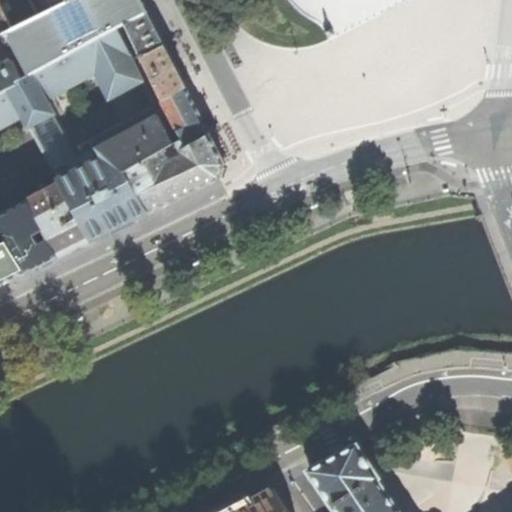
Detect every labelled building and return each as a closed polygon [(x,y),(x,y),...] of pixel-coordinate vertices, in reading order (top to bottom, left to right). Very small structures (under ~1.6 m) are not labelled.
[(0,0),(0,1),(13,29),(71,0),(35,0),(32,2),(30,0),(0,0)] [(29,68),(32,73),(36,71),(89,43),(116,27),(126,23),(127,24),(148,14),(140,0),(71,0),(13,29),(10,31),(29,68)] [(0,36),(10,31),(13,29),(0,1),(0,36)] [(156,28),(148,14),(127,24),(143,57),(165,45),(156,28)] [(36,71),(51,99),(96,75),(110,100),(143,82),(146,81),(116,27),(89,43),(36,71)] [(175,66),(165,45),(143,57),(164,100),(186,88),(175,66)] [(17,81),(32,73),(29,68),(20,73),(13,60),(3,65),(1,62),(0,62),(0,93),(18,83),(17,81)] [(51,99),(36,71),(32,73),(17,81),(18,83),(0,93),(0,129),(24,116),(54,171),(76,159),(53,118),(60,115),(51,99)] [(155,106),(143,82),(110,100),(96,75),(51,99),(60,115),(53,118),(76,159),(87,153),(82,145),(155,106)] [(194,102),(186,88),(164,100),(163,101),(178,130),(202,117),(194,102)] [(76,159),(54,171),(62,182),(75,206),(81,216),(93,239),(122,225),(151,211),(128,171),(176,143),(161,116),(87,153),(76,159)] [(205,125),(202,117),(178,130),(184,139),(188,146),(210,134),(205,125)] [(218,150),(210,134),(188,146),(184,139),(176,143),(128,171),(151,211),(189,193),(221,177),(226,164),(218,150)] [(77,247),(93,239),(81,216),(71,222),(68,216),(75,206),(62,182),(30,199),(46,229),(51,238),(60,255),(77,247)] [(47,262),(60,255),(51,238),(40,243),(36,234),(46,229),(30,199),(0,214),(0,223),(9,241),(28,271),(47,262)] [(0,245),(9,241),(0,223),(0,245)] [(0,284),(28,271),(9,241),(0,245),(0,284)] [(400,511),(378,478),(379,477),(368,459),(358,444),(310,469),(339,511),(400,511)] [(263,494),(250,501),(255,511),(288,511),(274,488),(263,494)] [(229,511),(255,511),(250,501),(229,511)]
